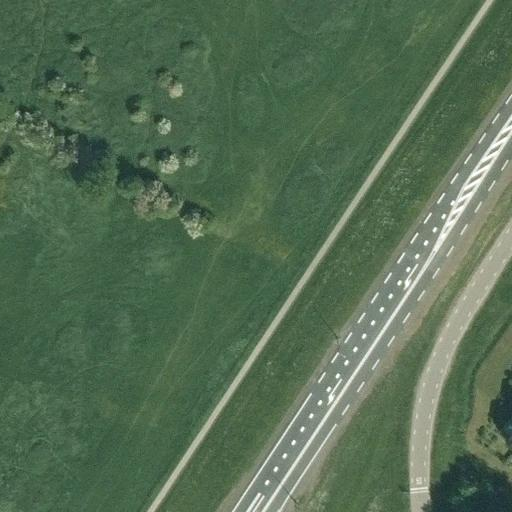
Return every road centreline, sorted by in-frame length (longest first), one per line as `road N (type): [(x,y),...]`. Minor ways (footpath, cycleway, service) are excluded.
road 1 (primary): [(253,511),(511,121)]
road 2 (unclassified): [(421,511),(422,430),(438,359),(511,238)]
